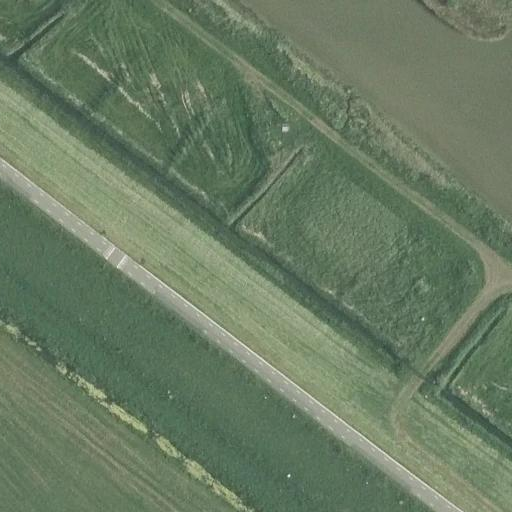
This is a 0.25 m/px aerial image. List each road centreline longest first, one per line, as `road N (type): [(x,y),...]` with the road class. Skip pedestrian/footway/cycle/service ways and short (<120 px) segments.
road 1 (tertiary): [(0,168),(450,511)]
road 2 (track): [(506,271),(420,376),(400,416),(406,440),(493,511)]
road 3 (track): [(472,240),(256,79)]
road 4 (track): [(256,79),(149,0)]
